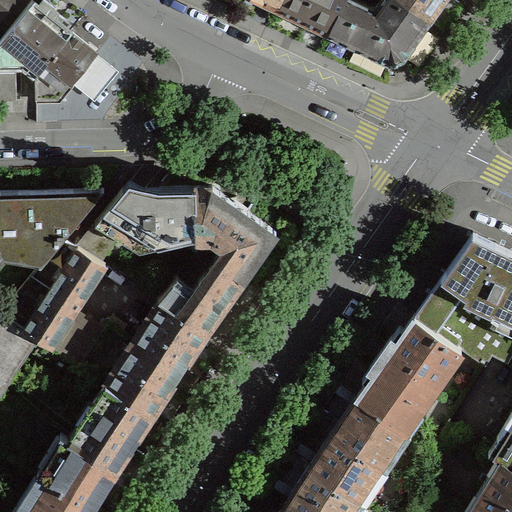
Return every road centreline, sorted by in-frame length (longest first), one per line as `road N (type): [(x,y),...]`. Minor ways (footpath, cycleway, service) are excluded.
road 1 (tertiary): [(432,147),(186,511)]
road 2 (residential): [(222,52),(193,114),(171,129),(142,141),(0,145)]
road 3 (tertiary): [(222,52),(432,147)]
road 4 (tertiary): [(511,36),(432,147)]
